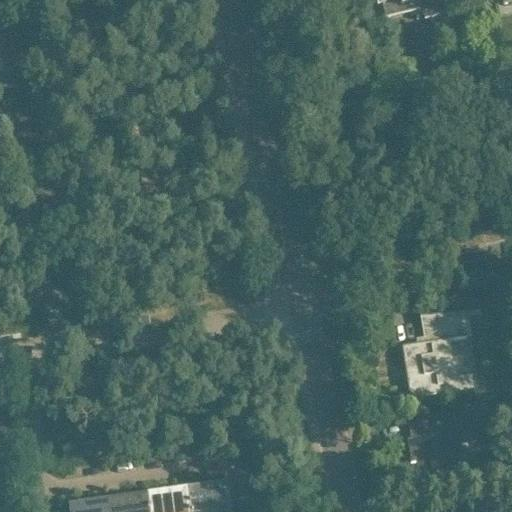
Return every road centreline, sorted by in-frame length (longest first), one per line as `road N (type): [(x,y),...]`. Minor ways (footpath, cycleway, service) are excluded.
road 1 (residential): [(66,345),(0,19)]
road 2 (residential): [(299,300),(219,0)]
road 3 (residential): [(66,345),(299,300)]
road 4 (residential): [(243,511),(238,472),(43,501)]
road 5 (residential): [(299,300),(511,246)]
road 6 (residential): [(345,511),(299,300)]
road 7 (residential): [(43,501),(23,351)]
